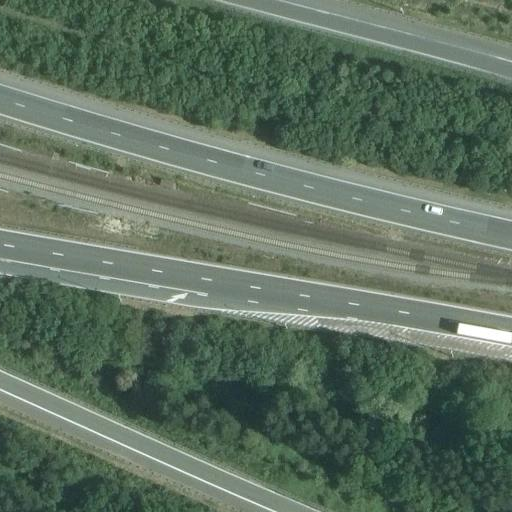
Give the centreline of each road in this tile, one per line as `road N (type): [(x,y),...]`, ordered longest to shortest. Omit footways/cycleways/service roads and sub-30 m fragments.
road 1 (motorway): [(511,235),(273,180),(0,101)]
road 2 (motorway): [(0,244),(511,332)]
road 3 (motorway): [(0,386),(297,511)]
road 4 (motorway): [(511,72),(238,0)]
